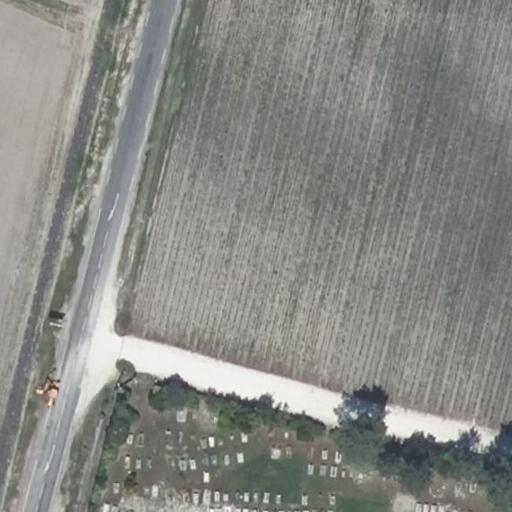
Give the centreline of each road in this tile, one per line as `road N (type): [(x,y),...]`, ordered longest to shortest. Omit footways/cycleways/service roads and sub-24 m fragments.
road 1 (tertiary): [(36,511),(171,0)]
road 2 (track): [(80,351),(511,457)]
road 3 (track): [(0,400),(92,0)]
